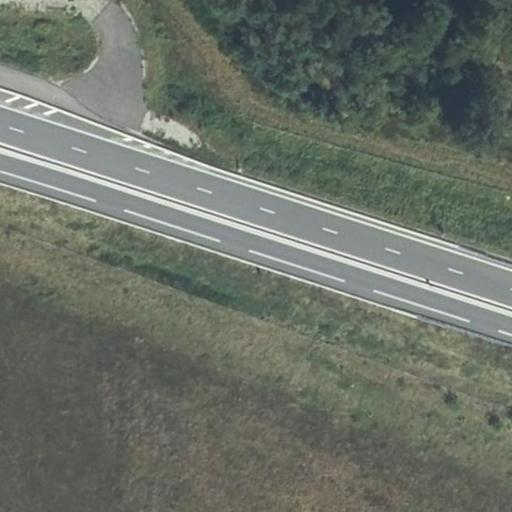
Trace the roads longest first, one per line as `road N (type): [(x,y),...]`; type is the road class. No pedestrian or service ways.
road 1 (motorway): [(0,160),(511,321)]
road 2 (motorway): [(511,284),(0,123)]
